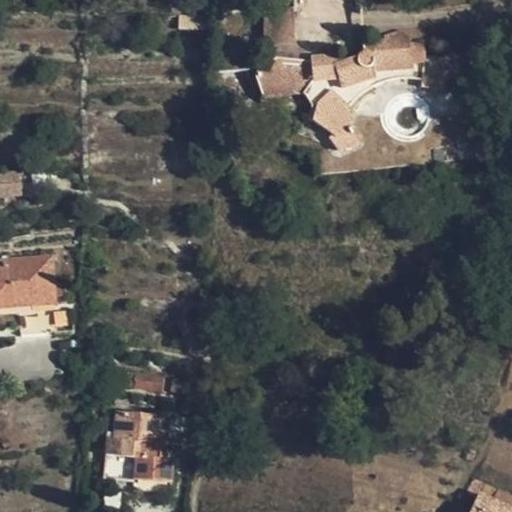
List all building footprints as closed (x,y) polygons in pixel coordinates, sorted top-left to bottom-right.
[(292,6),(264,11),(264,43),(294,44),(295,10),(292,6)] [(210,16),(179,14),(179,30),(210,30),(210,16)] [(279,73),(279,79),(288,82),(297,85),(303,90),(304,94),(316,107),(313,121),(333,136),(330,140),(338,152),(357,145),(359,141),(350,127),(354,112),(348,106),(335,92),(376,79),(374,72),(423,68),(421,78),(421,85),(445,90),(449,77),(470,76),(468,49),(443,52),(443,56),(424,55),(424,39),(411,40),(410,35),(405,31),(400,29),(384,34),(384,38),(364,39),(363,49),(358,52),(356,58),(343,62),(343,54),(311,55),(312,63),(278,59),(272,64),(279,73)] [(243,43),(243,34),(223,34),(223,42),(243,43)] [(256,75),(261,94),(279,79),(279,73),(272,64),(256,75)] [(376,79),(377,83),(392,77),(400,76),(421,78),(423,68),(374,72),(376,79)] [(279,79),(261,94),(263,101),(304,94),(303,90),(297,85),(288,82),(279,79)] [(366,89),(377,83),(376,79),(335,92),(348,106),(366,89)] [(0,197),(22,197),(21,170),(0,171),(0,197)] [(0,259),(0,306),(32,305),(32,302),(53,300),(53,297),(63,295),(62,281),(53,281),(50,255),(14,258),(13,252),(2,253),(3,259),(0,259)] [(0,313),(22,312),(54,309),(53,300),(32,302),(32,305),(0,306),(0,313)] [(54,309),(22,312),(23,333),(57,332),(54,309)] [(161,389),(162,374),(136,371),(135,387),(161,389)] [(186,379),(172,378),(171,391),(185,393),(186,379)] [(118,412),(115,439),(108,438),(105,475),(172,482),(175,455),(162,453),(165,418),(118,412)] [(469,488),(467,493),(478,498),(480,494),(490,499),(496,487),(473,477),(469,488)] [(480,494),(478,498),(472,511),(511,511),(511,508),(490,499),(480,494)]
